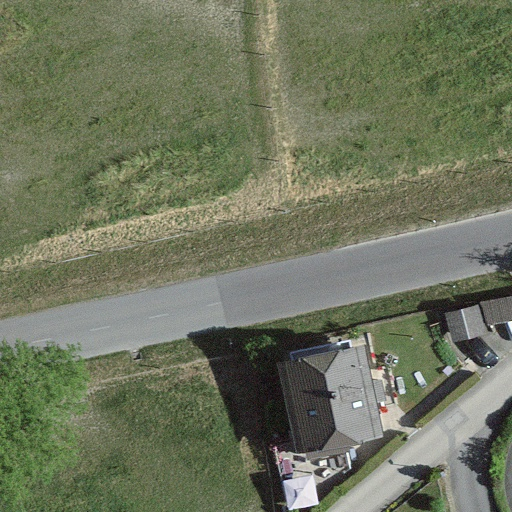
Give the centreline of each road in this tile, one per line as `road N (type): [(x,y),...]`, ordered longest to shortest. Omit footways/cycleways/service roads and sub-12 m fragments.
road 1 (tertiary): [(511,236),(0,349)]
road 2 (unclassified): [(511,388),(361,511)]
